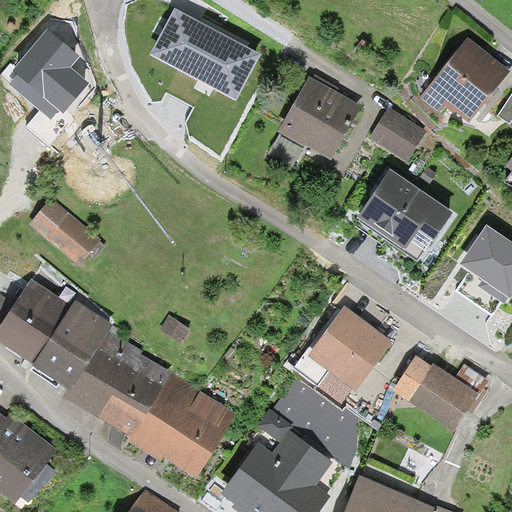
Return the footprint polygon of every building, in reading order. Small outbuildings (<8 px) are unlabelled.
[(259,73),(170,11),(145,48),(135,67),(223,129),(259,73)] [(110,98),(52,19),(0,65),(0,82),(50,152),(110,98)] [(510,73),(467,38),(420,99),(439,114),(445,108),(469,126),(510,73)] [(362,108),(310,78),(278,134),(304,148),(305,147),(331,161),(362,108)] [(511,122),(511,95),(497,118),(510,126),(511,122)] [(389,108),(369,140),(408,164),(428,133),(389,108)] [(454,215),(390,172),(357,221),(406,254),(420,233),(434,243),(454,215)] [(51,198),(29,225),(78,267),(101,240),(51,198)] [(511,298),(511,241),(486,223),(457,267),(508,304),(511,298)] [(73,307),(32,280),(15,306),(0,328),(0,344),(34,367),(73,307)] [(0,328),(15,306),(0,296),(0,295),(0,328)] [(113,327),(75,302),(73,307),(34,367),(32,369),(70,393),(113,327)] [(393,344),(345,309),(309,359),(356,394),(393,344)] [(170,316),(160,330),(182,345),(191,331),(170,316)] [(123,333),(113,327),(70,393),(67,400),(131,440),(172,374),(169,372),(142,355),(144,352),(121,337),(123,333)] [(417,356),(392,393),(455,435),(480,396),(434,365),(433,367),(417,356)] [(238,414),(170,370),(169,372),(172,374),(131,440),(128,443),(161,464),(164,459),(196,480),(238,414)] [(281,445),(290,433),(293,428),(270,411),(258,428),(281,445)] [(11,414),(7,419),(0,428),(0,494),(16,507),(21,499),(29,506),(56,472),(47,465),(58,451),(11,414)] [(333,466),(290,433),(281,445),(274,455),(259,445),(221,498),(235,508),(232,511),(321,511),(331,499),(316,488),(333,466)] [(436,511),(437,510),(359,477),(344,511),(436,511)] [(177,511),(146,489),(129,511),(177,511)]
